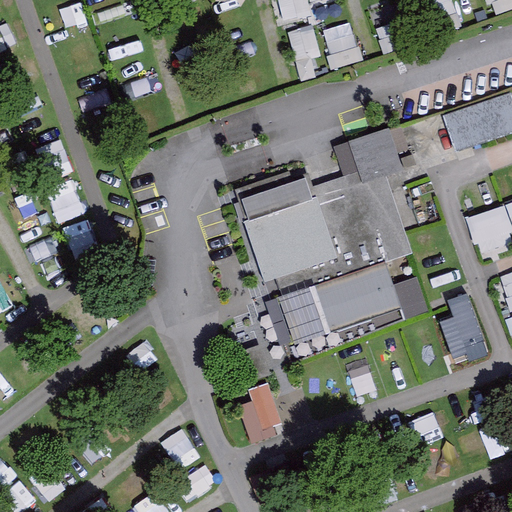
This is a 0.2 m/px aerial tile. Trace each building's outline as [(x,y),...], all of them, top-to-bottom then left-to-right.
[(311,0),(276,0),(281,24),(315,17),(311,0)] [(511,0),(493,0),(499,14),(511,9),(511,0)] [(329,69),(315,25),(292,33),(306,76),(329,69)] [(96,35),(76,41),(83,67),(103,62),(96,35)] [(458,151),(511,133),(511,92),(446,114),(458,151)] [(305,181),(241,202),(248,223),(243,224),(267,295),(307,282),(326,338),(401,312),(404,322),(428,314),(416,279),(392,288),(384,264),(412,255),(386,178),(403,173),(388,130),(333,149),(343,179),(308,190),(305,181)] [(510,249),(505,232),(511,229),(511,202),(470,216),(484,258),(510,249)] [(511,272),(503,276),(511,301),(511,272)] [(441,315),(446,341),(479,335),(475,309),(441,315)] [(252,388),(256,400),(243,404),(254,440),(287,429),(272,382),(252,388)]
